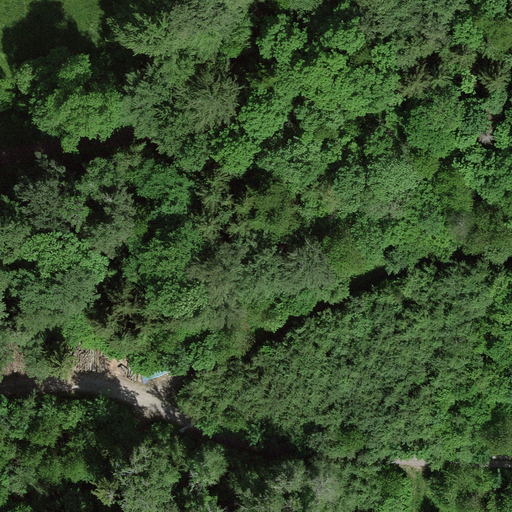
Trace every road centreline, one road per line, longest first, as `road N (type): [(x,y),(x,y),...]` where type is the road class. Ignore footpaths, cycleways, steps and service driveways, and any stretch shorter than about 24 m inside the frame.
road 1 (track): [(0,388),(108,384),(287,447),(511,461)]
road 2 (track): [(0,155),(56,134),(177,131),(222,101),(267,0)]
